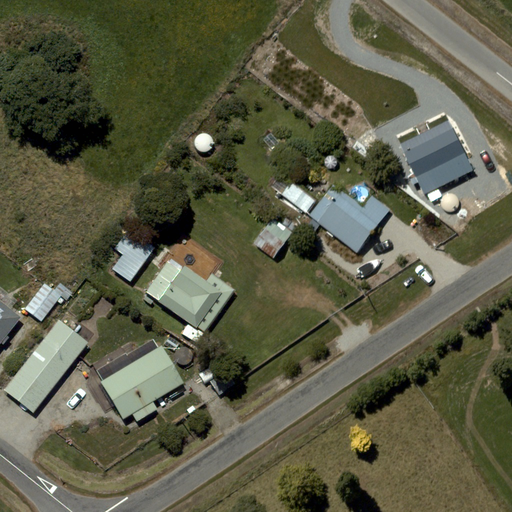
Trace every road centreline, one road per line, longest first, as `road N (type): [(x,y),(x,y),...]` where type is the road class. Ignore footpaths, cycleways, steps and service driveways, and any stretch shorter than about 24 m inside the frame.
road 1 (unclassified): [(132,511),(511,256)]
road 2 (residential): [(511,84),(403,0)]
